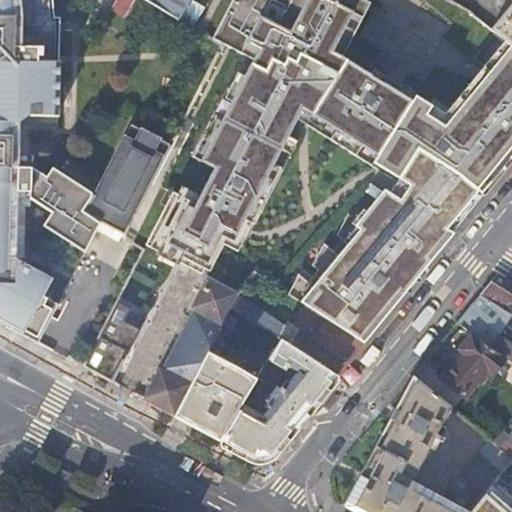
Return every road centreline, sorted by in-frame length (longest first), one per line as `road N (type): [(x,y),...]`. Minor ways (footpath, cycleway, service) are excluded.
road 1 (residential): [(264,510),(491,239)]
road 2 (secondary): [(155,449),(0,361)]
road 3 (residential): [(155,449),(111,439),(0,383)]
road 4 (secondary): [(11,420),(133,476)]
road 5 (secondary): [(264,510),(155,449)]
